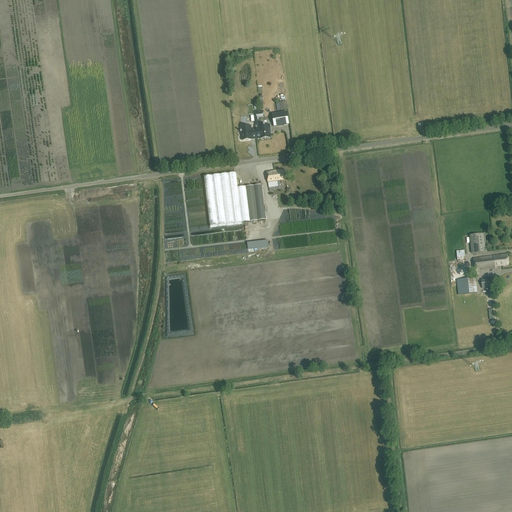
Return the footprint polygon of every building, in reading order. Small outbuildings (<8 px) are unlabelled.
[(288,117),(273,119),(274,129),(289,127),(288,117)] [(260,129),(255,129),(256,139),(261,138),(261,139),(271,138),(269,125),(265,126),(265,125),(264,125),(264,126),(259,126),(260,129)] [(256,139),(255,129),(251,130),(251,126),(244,127),(241,127),(241,130),(241,131),(240,131),(241,132),(242,140),(252,139),(256,139)] [(282,170),(267,172),(268,183),(277,182),(277,181),(286,179),(285,171),(282,171),(282,170)] [(236,173),(204,177),(210,227),(242,223),(238,188),(236,173)] [(262,185),(238,188),(242,223),(266,220),(262,185)] [(166,223),(167,232),(170,231),(170,227),(177,227),(177,223),(166,223)] [(472,254),(487,252),(485,233),(470,235),(472,254)] [(457,260),(466,259),(465,250),(456,251),(457,260)] [(496,267),(509,265),(507,256),(500,257),(500,255),(473,258),(475,271),(487,270),(496,268),(496,267)] [(458,295),(477,293),(475,278),(457,280),(458,295)] [(482,289),(494,288),(492,278),(481,279),(482,289)]
